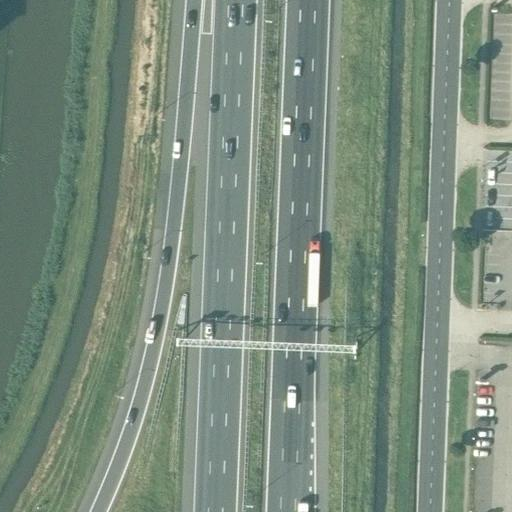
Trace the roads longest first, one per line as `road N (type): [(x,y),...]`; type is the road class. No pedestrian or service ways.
road 1 (motorway): [(195,0),(167,281),(127,447),(99,511)]
road 2 (unclassified): [(430,511),(450,0)]
road 3 (motorway): [(235,0),(215,511)]
road 4 (motorway): [(287,511),(306,0)]
